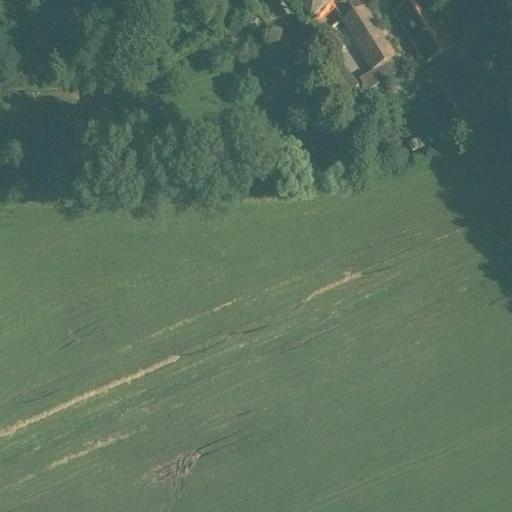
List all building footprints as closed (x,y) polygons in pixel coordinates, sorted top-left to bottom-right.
[(295,0),(308,18),(312,15),(314,18),(331,6),(329,3),(332,0),(295,0)] [(423,0),(419,0),(392,16),(425,69),(454,51),(451,45),(463,37),(452,19),(439,26),(423,0)] [(362,12),(326,34),(339,55),(364,95),(400,74),(362,12)] [(92,70),(135,61),(132,45),(77,56),(80,72),(88,71),(88,74),(93,73),(92,70)] [(359,91),(337,63),(316,79),(340,110),(332,116),(340,126),(366,107),(356,93),(359,91)]
